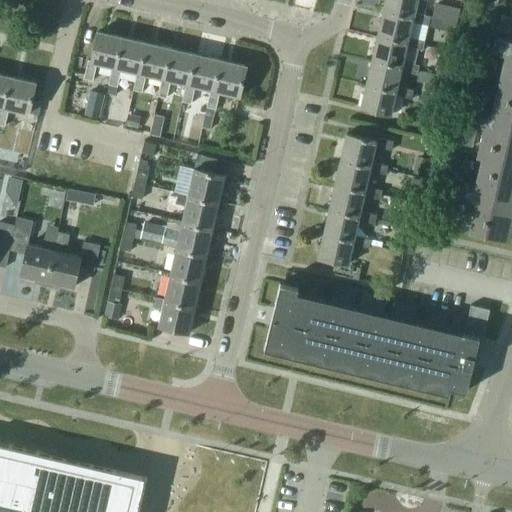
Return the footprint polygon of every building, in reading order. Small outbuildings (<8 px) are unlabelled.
[(384,0),(383,8),(413,15),(414,12),(416,0),(384,0)] [(459,8),(434,2),(431,15),(456,20),(459,8)] [(383,8),(377,33),(408,40),(408,36),(412,21),(428,24),(430,15),(414,12),(413,15),(383,8)] [(511,15),(502,13),(500,21),(510,24),(511,16),(511,15)] [(454,31),(456,22),(441,19),(439,29),(454,31)] [(500,21),(498,29),(508,32),(510,24),(500,21)] [(96,63),(112,66),(115,67),(122,37),(97,31),(90,60),(87,59),(83,78),(92,80),(96,63)] [(377,33),(371,58),(402,64),(403,61),(406,45),(422,49),(425,40),(408,36),(408,40),(377,33)] [(121,68),(136,72),(139,73),(146,42),(122,37),(115,67),(112,66),(108,84),(117,86),(121,68)] [(511,40),(497,37),(494,51),(506,54),(507,54),(500,83),(511,85),(511,40)] [(170,48),(146,42),(139,73),(136,72),(132,89),(141,92),(145,74),(161,78),(163,78),(170,48)] [(195,54),(170,48),(163,78),(161,78),(157,95),(166,97),(170,80),(185,83),(188,84),(195,54)] [(220,59),(195,54),(188,84),(185,83),(181,101),(190,103),(195,85),(210,89),(213,90),(220,59)] [(487,56),(485,64),(495,66),(497,59),(487,56)] [(371,58),(366,82),(396,89),(397,85),(401,70),(417,74),(419,65),(403,61),(402,64),(371,58)] [(215,109),(219,91),(239,96),(246,65),(220,59),(213,90),(210,89),(206,107),(207,107),(202,126),(210,128),(215,109)] [(485,64),(483,72),(494,74),(495,66),(485,64)] [(9,76),(7,76),(0,74),(0,106),(2,107),(9,76)] [(35,82),(9,76),(2,107),(0,106),(0,124),(5,126),(9,108),(28,113),(35,82)] [(438,100),(442,85),(425,80),(421,95),(438,100)] [(396,89),(366,82),(360,107),(391,114),(395,95),(411,98),(413,89),(397,85),(396,89)] [(511,85),(500,83),(493,112),(476,108),(473,123),(485,125),(485,126),(478,155),(483,156),(509,162),(509,161),(511,150),(511,85)] [(481,86),(479,93),(489,96),(491,88),(481,86)] [(98,118),(104,95),(90,91),(84,114),(98,118)] [(479,93),(477,101),(487,104),(489,96),(479,93)] [(137,128),(139,118),(128,115),(125,125),(137,128)] [(151,127),(149,135),(159,137),(161,129),(151,127)] [(466,128),(464,136),(474,138),(476,130),(471,129),(466,128)] [(346,133),(340,157),(371,164),(371,161),(375,145),(391,149),(393,140),(376,136),(375,139),(346,133)] [(464,136),(462,144),(472,146),(474,138),(464,136)] [(153,155),(156,144),(144,141),(142,153),(153,155)] [(0,146),(0,161),(19,163),(21,149),(0,146)] [(508,239),(508,238),(502,236),(505,222),(510,223),(511,214),(511,200),(510,200),(511,192),(511,177),(511,178),(511,171),(511,162),(509,161),(509,162),(483,156),(477,185),(464,182),(460,197),(478,201),(471,230),(508,239)] [(340,157),(335,182),(365,189),(366,186),(369,170),(385,174),(388,165),(371,161),(371,164),(340,157)] [(464,158),(462,166),(472,169),(474,161),(464,158)] [(461,168),(460,174),(470,176),(472,169),(462,166),(461,168)] [(229,176),(194,168),(188,194),(218,201),(222,187),(226,188),(229,176)] [(134,182),(145,185),(148,172),(137,169),(134,182)] [(21,179),(7,175),(5,187),(15,204),(21,179)] [(409,184),(412,190),(419,191),(422,180),(410,177),(409,184)] [(145,185),(134,182),(131,196),(142,198),(145,185)] [(335,182),(329,207),(360,214),(360,210),(364,195),(380,198),(382,189),(366,186),(365,189),(335,182)] [(67,187),(65,198),(92,203),(94,193),(67,187)] [(179,193),(177,203),(185,205),(188,194),(179,193)] [(216,213),(220,214),(223,202),(218,201),(188,194),(185,205),(182,221),(212,227),(216,213)] [(404,200),(401,212),(411,214),(414,202),(404,200)] [(458,203),(457,211),(466,213),(468,205),(458,203)] [(354,238),(355,235),(358,219),(374,223),(376,214),(360,210),(360,214),(329,207),(323,231),(354,238)] [(457,211),(455,219),(465,221),(466,213),(457,211)] [(34,283),(46,285),(56,241),(44,238),(42,247),(27,244),(33,220),(17,216),(15,225),(9,250),(25,253),(20,274),(35,278),(34,283)] [(15,225),(0,221),(0,265),(5,267),(9,250),(15,225)] [(136,224),(125,221),(122,234),(133,237),(136,224)] [(210,239),(215,240),(217,228),(212,227),(182,221),(176,247),(206,254),(207,253),(210,239)] [(58,283),(73,287),(78,266),(94,269),(95,263),(99,250),(100,245),(84,241),(80,256),(65,253),(70,233),(58,231),(56,241),(46,285),(57,288),(58,283)] [(371,239),(355,235),(354,238),(323,231),(318,257),(348,264),(353,244),(369,248),(371,239)] [(133,237),(122,234),(120,248),(131,250),(133,237)] [(204,265),(209,266),(211,254),(207,253),(206,254),(176,247),(170,273),(201,280),(201,279),(204,265)] [(198,291),(203,292),(205,280),(201,279),(201,280),(170,273),(164,299),(195,306),(195,305),(198,291)] [(124,276),(114,274),(111,287),(121,289),(124,276)] [(471,304),(464,334),(299,294),(300,288),(284,284),(279,283),(277,293),(273,307),(268,328),(265,342),(449,387),(466,391),(472,365),(474,355),(478,341),(479,337),(483,337),(490,308),(471,304)] [(108,300),(119,302),(121,289),(111,287),(108,300)] [(192,317),(197,318),(200,306),(195,305),(195,306),(164,299),(156,297),(153,307),(162,309),(158,325),(189,332),(192,317)] [(122,303),(107,300),(104,315),(118,319),(122,303)] [(0,511),(128,511),(137,475),(117,470),(0,442),(0,511)]
